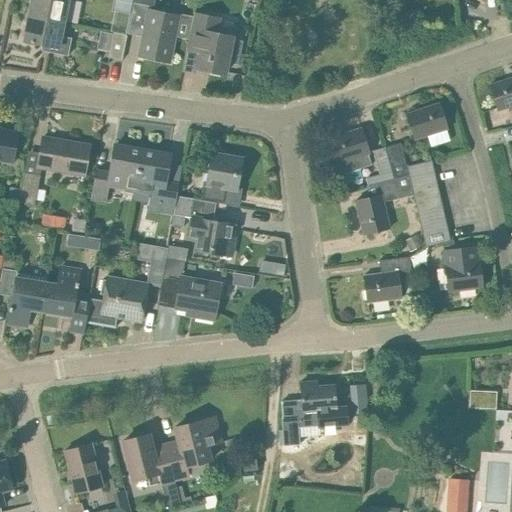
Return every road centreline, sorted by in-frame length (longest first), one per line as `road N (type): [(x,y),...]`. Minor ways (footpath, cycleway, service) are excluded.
road 1 (unclassified): [(316,341),(16,379)]
road 2 (residential): [(288,124),(0,87)]
road 3 (residential): [(511,295),(483,153),(455,69)]
road 4 (residential): [(316,341),(288,124)]
road 5 (unclassified): [(511,321),(316,341)]
road 6 (residential): [(455,69),(288,124)]
road 7 (track): [(268,511),(283,345)]
road 8 (residential): [(49,511),(16,379)]
